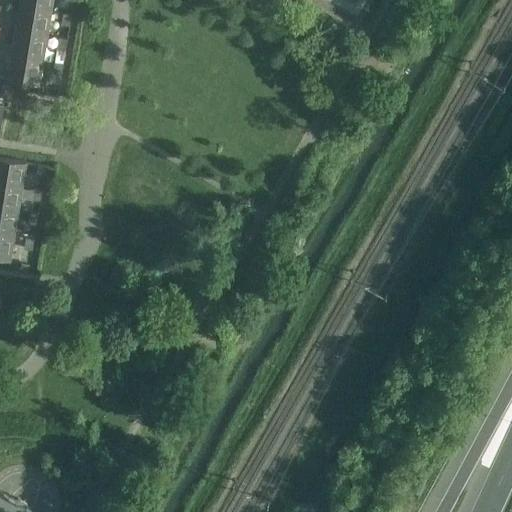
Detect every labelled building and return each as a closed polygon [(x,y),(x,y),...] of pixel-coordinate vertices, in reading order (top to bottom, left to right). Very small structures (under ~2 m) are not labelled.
[(20,0),(20,6),(51,11),(53,0),(20,0)] [(20,6),(16,30),(47,35),(51,11),(20,6)] [(62,13),(60,25),(69,26),(71,14),(62,13)] [(43,60),(47,35),(16,30),(11,55),(43,60)] [(59,30),(56,49),(65,50),(68,32),(59,30)] [(43,60),(11,55),(7,79),(39,85),(43,60)] [(54,62),(52,73),(61,75),(63,63),(54,62)] [(26,162),(0,157),(0,182),(22,187),(26,162)] [(37,164),(36,176),(44,177),(46,166),(37,164)] [(0,182),(0,208),(18,211),(22,187),(0,182)] [(33,188),(31,200),(40,201),(42,190),(33,188)] [(0,233),(14,236),(18,211),(0,208),(0,233)] [(30,213),(28,225),(36,226),(38,214),(30,213)] [(14,236),(0,233),(0,258),(9,261),(14,236)] [(25,238),(24,249),(32,250),(34,239),(25,238)]
